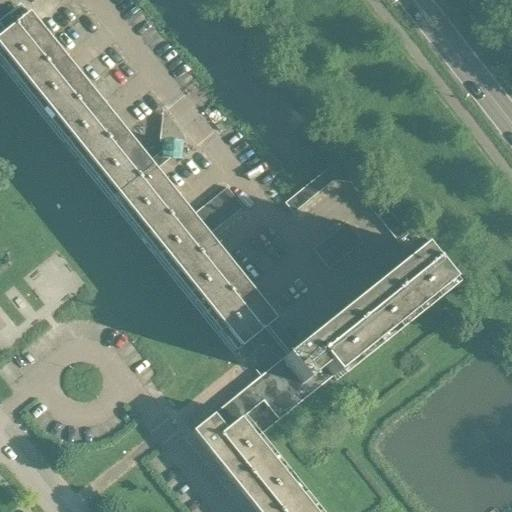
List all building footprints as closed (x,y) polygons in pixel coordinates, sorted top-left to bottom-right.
[(15,9),(0,21),(0,65),(232,354),(236,350),(237,350),(272,322),(25,16),(23,18),(15,9)] [(175,164),(177,145),(182,144),(185,140),(183,135),(179,133),(174,134),(161,118),(156,162),(175,164)] [(328,168),(285,203),(284,203),(292,213),(332,181),(349,183),(398,243),(408,235),(356,171),(328,168)] [(226,188),(193,215),(209,235),(242,208),(226,188)] [(362,243),(346,223),(312,250),(328,270),(362,243)] [(284,358),(191,432),(255,511),(320,511),(259,435),(332,377),(336,381),(450,289),(447,284),(419,249),(302,343),(288,326),(280,332),(288,342),(278,351),(284,358)]
